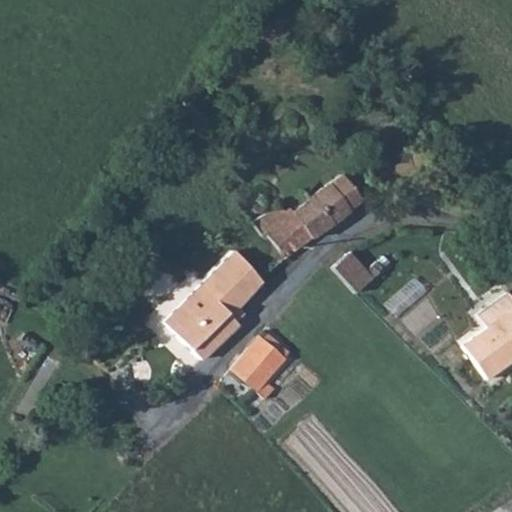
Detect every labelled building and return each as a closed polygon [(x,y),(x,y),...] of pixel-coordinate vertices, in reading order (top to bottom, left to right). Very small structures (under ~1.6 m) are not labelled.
[(211,134),(191,109),(172,124),(181,136),(191,128),(201,141),(211,134)] [(299,246),(358,201),(338,176),(320,189),(317,185),(302,197),(306,201),(284,216),(277,206),(271,211),(299,246)] [(283,257),(299,246),(271,211),(256,222),(265,233),(283,257)] [(253,280),(283,257),(265,233),(261,236),(252,226),(225,246),(229,251),(253,280)] [(255,283),(253,280),(229,251),(195,286),(224,315),(255,283)] [(347,253),(329,269),(352,293),(369,279),(347,253)] [(159,322),(197,360),(225,333),(233,324),(224,315),(195,286),(159,322)] [(475,314),(484,328),(511,309),(511,301),(506,294),(475,314)] [(511,309),(484,328),(460,346),(483,379),(511,358),(511,309)] [(224,370),(263,399),(272,389),(263,382),(282,357),(254,336),(224,370)]
